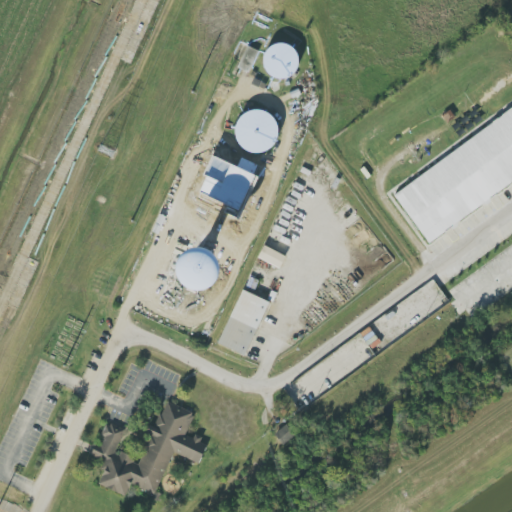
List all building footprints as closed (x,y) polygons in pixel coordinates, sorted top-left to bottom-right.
[(302,68),(286,39),(259,54),(275,83),(302,68)] [(259,51),(247,46),(238,68),(249,72),(259,51)] [(511,111),(392,191),(425,241),(511,183),(511,111)] [(276,151),(276,113),(236,113),(236,151),(276,151)] [(237,166),(241,158),(218,147),(214,156),(237,166)] [(216,202),(252,217),(267,181),(231,165),(216,202)] [(285,256),(263,246),(258,258),(279,269),(285,256)] [(178,290),(217,288),(216,252),(176,254),(178,290)] [(218,345),(245,356),(268,302),(241,290),(218,345)] [(172,452),(199,463),(208,443),(186,434),(194,413),(164,401),(150,436),(139,461),(115,451),(125,430),(107,423),(98,445),(96,444),(91,455),(107,462),(98,485),(125,496),(130,484),(155,494),(172,452)] [(295,435),(286,424),(274,434),(283,445),(295,435)]
